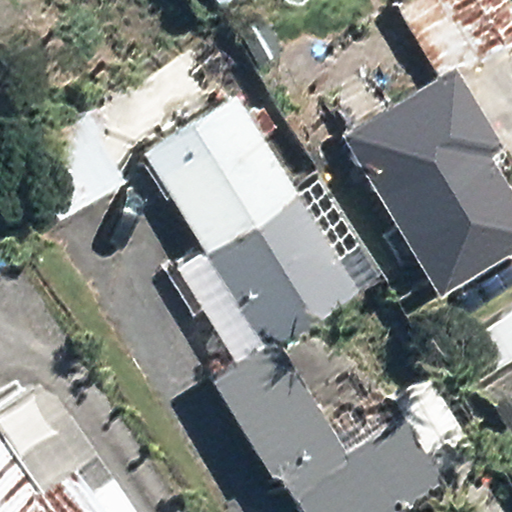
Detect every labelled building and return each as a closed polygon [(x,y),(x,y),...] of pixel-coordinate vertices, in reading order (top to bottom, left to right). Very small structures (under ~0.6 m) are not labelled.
[(511,172),(445,65),(328,138),(428,297),(511,244),(511,172)] [(193,242),(165,259),(234,369),(383,277),(255,71),(133,146),(193,242)] [(511,366),(478,385),(511,443),(511,366)] [(339,440),(278,487),(290,511),(366,511),(423,469),(376,374),(325,412),(339,440)] [(130,511),(83,440),(26,488),(0,451),(0,511),(130,511)]
